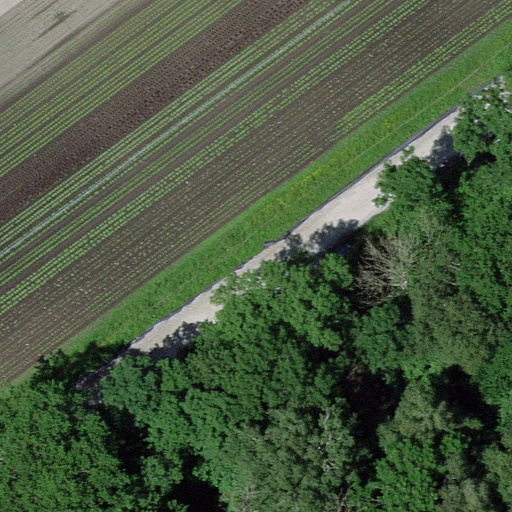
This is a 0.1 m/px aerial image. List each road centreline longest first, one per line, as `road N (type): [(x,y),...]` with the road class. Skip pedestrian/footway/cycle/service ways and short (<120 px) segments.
road 1 (track): [(511,106),(0,471)]
road 2 (track): [(290,260),(470,511)]
